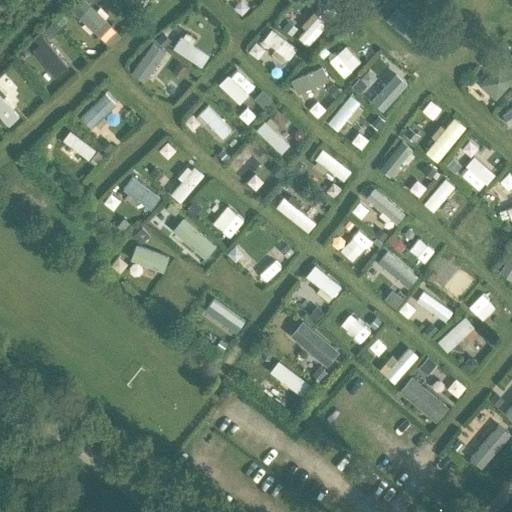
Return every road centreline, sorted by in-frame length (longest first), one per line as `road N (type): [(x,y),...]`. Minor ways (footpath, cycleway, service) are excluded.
road 1 (unknown): [(339,0),(511,160)]
road 2 (unclassified): [(168,511),(0,371)]
